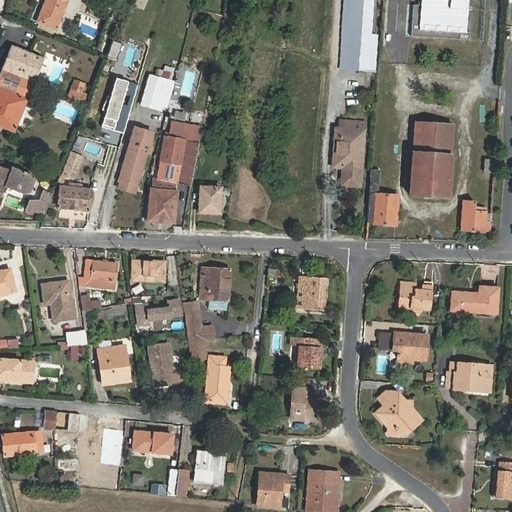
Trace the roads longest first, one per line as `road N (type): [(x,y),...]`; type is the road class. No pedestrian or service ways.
road 1 (residential): [(0,402),(249,423),(270,247)]
road 2 (residential): [(361,253),(348,382),(361,427),(451,511)]
road 3 (residential): [(0,230),(270,247)]
road 4 (residential): [(361,253),(508,258)]
